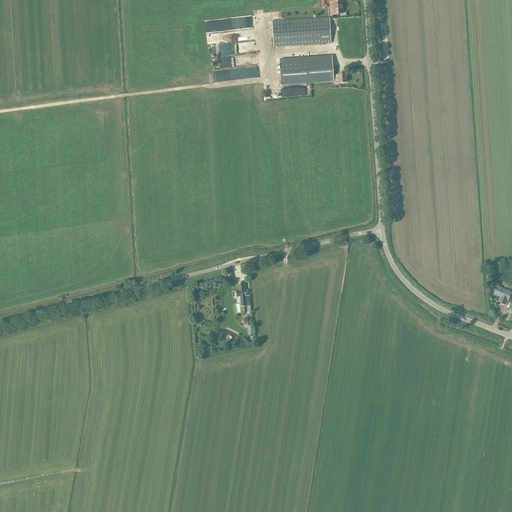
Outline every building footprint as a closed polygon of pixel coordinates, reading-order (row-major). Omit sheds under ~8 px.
[(342,2),(336,2),(336,0),(330,0),(331,3),(333,2),(334,14),(343,13),(342,2)] [(329,17),(272,21),(274,47),(331,43),(329,17)] [(222,57),(237,54),(234,43),(219,46),(222,57)] [(282,85),(334,82),(338,81),(338,83),(346,82),(346,74),(338,74),(338,75),(333,75),(332,56),(280,59),(282,85)] [(258,68),(231,71),(231,73),(227,73),(227,80),(259,77),(258,68)] [(238,283),(239,291),(236,291),(236,297),(240,296),(241,298),(240,298),(241,306),(244,306),(246,306),(245,298),(244,296),(245,296),(244,282),(238,283)] [(505,305),(507,300),(508,300),(511,293),(498,286),(494,294),(502,298),(500,302),(505,305)]
